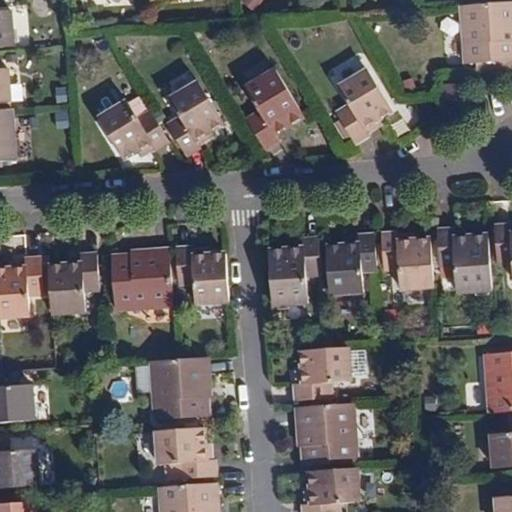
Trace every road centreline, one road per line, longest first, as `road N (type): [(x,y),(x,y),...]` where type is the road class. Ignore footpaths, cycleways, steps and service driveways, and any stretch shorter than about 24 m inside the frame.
road 1 (residential): [(245,185),(266,511)]
road 2 (residential): [(511,139),(441,173),(245,185)]
road 3 (residential): [(245,185),(0,201)]
